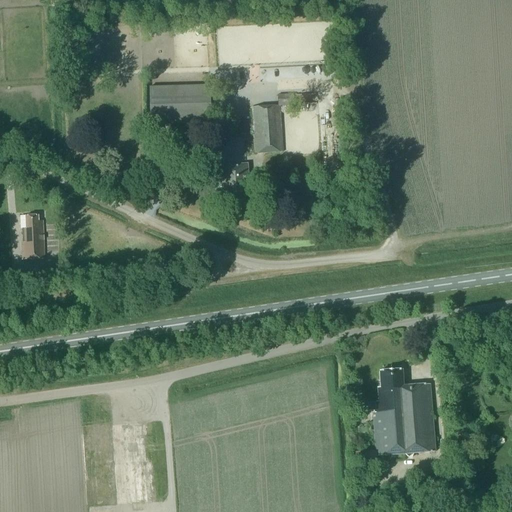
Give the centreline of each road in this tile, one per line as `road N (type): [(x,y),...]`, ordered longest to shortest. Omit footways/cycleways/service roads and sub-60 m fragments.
road 1 (secondary): [(0,351),(511,275)]
road 2 (unclassified): [(375,256),(251,262),(0,153)]
road 3 (unclassified): [(162,378),(511,304)]
road 4 (unclassified): [(162,378),(0,402)]
road 5 (unclassified): [(171,511),(162,378)]
